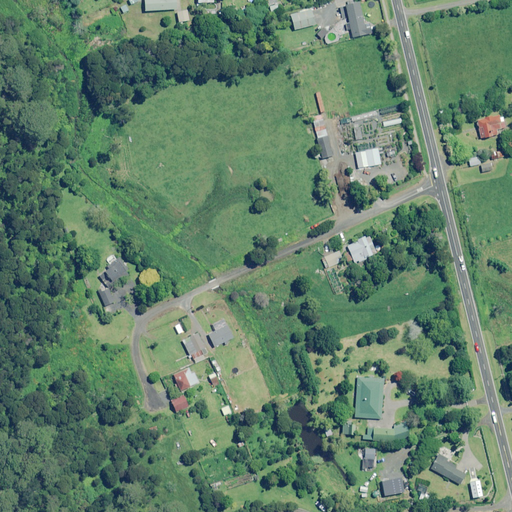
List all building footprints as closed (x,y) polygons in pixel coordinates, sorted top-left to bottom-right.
[(177,0),(145,0),(146,11),(178,9),(177,0)] [(366,27),(360,2),(346,5),(354,37),(372,33),(371,26),(366,27)] [(277,3),(269,6),(271,13),(280,11),(277,3)] [(129,10),(126,4),(121,7),(123,13),(129,10)] [(294,31),(316,26),(314,14),(322,12),(320,7),(290,14),(294,31)] [(189,10),(177,11),(178,23),(190,21),(189,10)] [(315,93),(318,103),(312,104),(319,130),(316,131),(323,159),(334,156),(323,113),(326,112),(321,92),(315,93)] [(503,117),(499,118),(498,115),(476,120),(480,139),(498,134),(497,130),(506,128),(503,117)] [(361,126),(354,127),(356,141),(363,140),(361,126)] [(359,169),(383,164),(380,148),(356,153),(359,169)] [(503,149),(490,153),(491,160),(504,157),(503,149)] [(479,155),(468,158),(470,167),(481,164),(479,155)] [(493,170),(491,163),(482,165),(483,172),(493,170)] [(368,234),(346,244),(355,265),(378,254),(368,234)] [(340,250),(322,258),(326,268),(344,261),(340,250)] [(106,258),(109,263),(104,267),(107,271),(100,276),(107,285),(128,270),(119,258),(117,260),(112,254),(106,258)] [(115,302),(109,289),(100,293),(106,306),(115,302)] [(216,347),(224,343),(225,346),(230,344),(228,341),(235,337),(228,324),(209,333),(216,347)] [(181,360),(201,351),(203,356),(209,354),(206,348),(201,336),(199,332),(182,340),(184,343),(175,347),(181,360)] [(192,374),(189,369),(174,376),(181,391),(199,383),(195,373),(192,374)] [(220,384),(216,374),(210,376),(214,386),(220,384)] [(386,378),(358,376),(354,417),(382,419),(386,378)] [(189,407),(184,396),(171,402),(176,413),(189,407)] [(363,438),(396,442),(410,436),(404,421),(394,425),(394,430),(365,427),(363,438)] [(357,424),(342,423),(341,434),(356,435),(357,424)] [(363,446),(349,445),(349,453),(362,454),(363,446)] [(377,449),(365,448),(364,468),(375,469),(377,449)] [(457,469),(459,466),(439,453),(430,468),(461,487),(468,475),(457,469)] [(400,491),(389,495),(390,500),(402,497),(400,491)]
